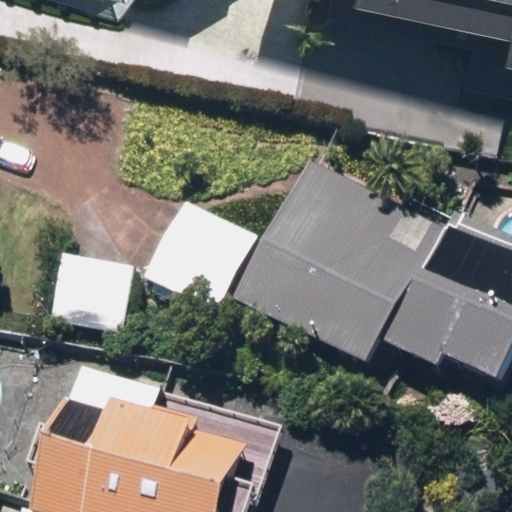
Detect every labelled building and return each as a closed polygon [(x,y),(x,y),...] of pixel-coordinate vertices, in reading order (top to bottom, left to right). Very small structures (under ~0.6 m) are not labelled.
[(15,0),(111,25),(130,0),(268,0),(271,1),(271,0),(15,0)] [(511,0),(340,0),(338,12),(479,42),(468,91),(511,100),(511,0)] [(185,213),(141,292),(215,333),(225,314),(385,401),(399,376),(435,396),(440,386),(494,415),(511,382),(511,263),(316,156),(262,254),(185,213)] [(136,280),(59,268),(48,338),(125,351),(136,280)] [(260,511),(282,447),(80,381),(37,511),(260,511)]
